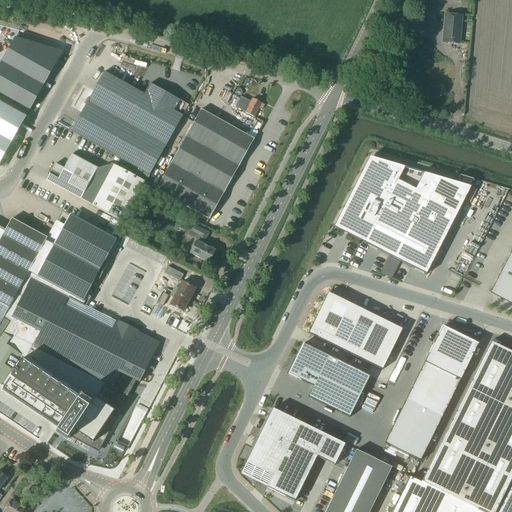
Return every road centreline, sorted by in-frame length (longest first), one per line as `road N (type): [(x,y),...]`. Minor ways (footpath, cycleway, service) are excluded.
road 1 (unclassified): [(511,327),(324,275),(315,278),(264,375)]
road 2 (tertiary): [(207,349),(334,95)]
road 3 (unclassified): [(334,95),(95,29)]
road 4 (unclassified): [(0,190),(13,180),(95,29)]
road 5 (unclassified): [(511,149),(334,95)]
road 6 (tertiary): [(138,492),(207,349)]
road 7 (secondary): [(108,496),(0,426)]
